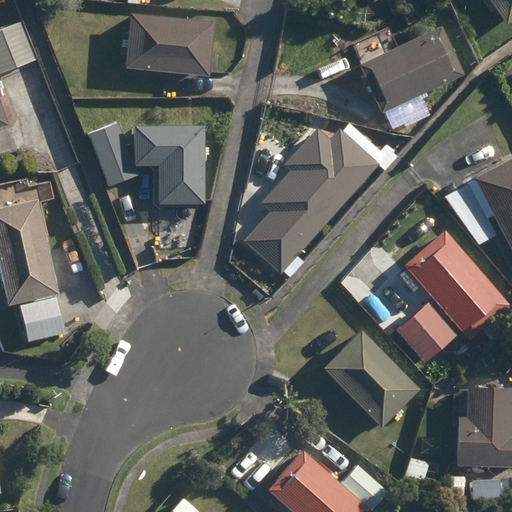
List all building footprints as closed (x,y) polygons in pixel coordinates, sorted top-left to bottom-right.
[(511,0),(492,0),(509,23),(511,21),(511,0)] [(80,19),(95,20),(96,5),(80,4),(80,19)] [(403,13),(410,25),(422,20),(415,7),(403,13)] [(128,68),(210,75),(215,21),(132,14),(128,68)] [(0,32),(0,74),(36,59),(21,23),(0,32)] [(389,109),(398,128),(436,111),(427,92),(465,74),(442,25),(398,45),(399,47),(361,65),(383,112),(389,109)] [(111,79),(100,79),(100,95),(111,94),(111,79)] [(89,135),(110,186),(139,175),(118,123),(89,135)] [(160,165),(161,204),(206,203),(205,125),(135,127),(136,165),(160,165)] [(255,234),(297,257),(342,180),(300,156),(255,234)] [(511,159),(476,178),(511,246),(511,159)] [(0,206),(0,263),(9,304),(59,293),(38,198),(0,206)] [(481,329),(494,344),(511,329),(511,302),(510,305),(447,230),(406,264),(469,339),(481,329)] [(21,305),(28,341),(64,334),(58,298),(21,305)] [(422,301),(389,329),(417,363),(451,336),(422,301)] [(324,367),(383,426),(420,388),(361,330),(324,367)] [(3,343),(7,352),(17,347),(12,338),(3,343)] [(459,464),(511,466),(511,388),(469,387),(467,418),(461,418),(459,464)] [(268,488),(294,511),(369,511),(388,491),(359,466),(343,484),(303,449),(268,488)] [(404,489),(422,493),(430,464),(412,459),(404,489)] [(447,474),(447,494),(463,495),(463,475),(447,474)] [(221,511),(233,496),(214,483),(200,503),(211,511),(221,511)]
